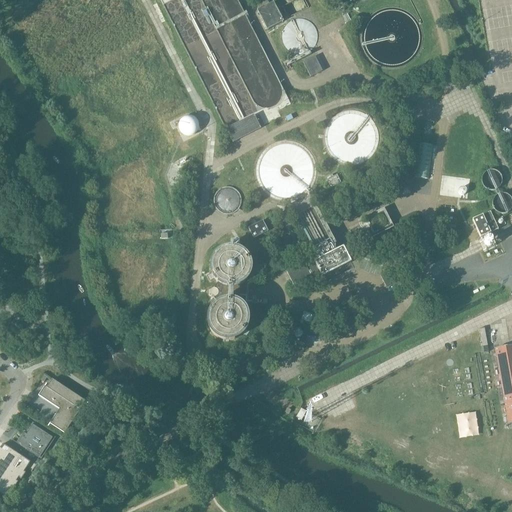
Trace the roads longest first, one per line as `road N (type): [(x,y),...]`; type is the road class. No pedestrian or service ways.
road 1 (track): [(511,484),(399,432),(335,421),(320,401)]
road 2 (residential): [(18,511),(196,418)]
